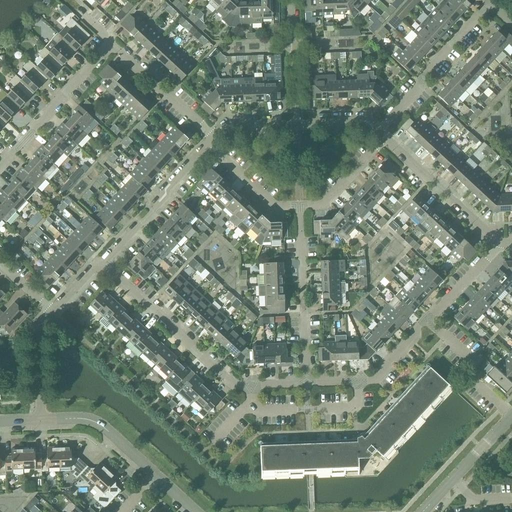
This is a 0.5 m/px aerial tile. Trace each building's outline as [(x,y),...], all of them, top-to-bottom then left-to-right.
[(210,0),(208,2),(216,10),(219,6),(224,0),(210,0)] [(238,0),(224,0),(219,6),(216,10),(215,10),(223,18),(221,20),(229,27),(239,1),(238,0)] [(251,24),(249,0),(239,1),(229,27),(240,27),(240,24),(251,24)] [(249,0),(251,24),(262,23),(261,19),(261,17),(261,0),(249,0)] [(279,24),(277,0),(261,0),(261,17),(261,19),(273,19),(273,24),(279,24)] [(316,24),(316,18),(324,17),(324,16),(323,16),(322,0),(304,0),(305,13),(306,13),(306,14),(306,24),(316,24)] [(322,0),(323,16),(324,16),(334,15),(332,0),(322,0)] [(344,0),(332,0),(334,15),(345,15),(345,11),(350,11),(344,0)] [(344,0),(350,11),(353,19),(367,4),(362,0),(344,0)] [(414,3),(410,0),(408,0),(402,7),(407,11),(414,3)] [(460,16),(443,0),(436,8),(453,24),(460,16)] [(443,0),(460,16),(468,8),(458,0),(443,0)] [(395,14),(400,19),(404,15),(407,11),(402,7),(395,14)] [(393,12),(388,8),(385,12),(389,16),(393,12)] [(428,16),(445,32),(453,24),(436,8),(428,16)] [(127,15),(122,11),(115,18),(120,23),(127,15)] [(375,12),(369,19),(373,23),(378,28),(382,24),(377,20),(380,17),(375,12)] [(400,19),(395,14),(392,18),(396,23),(400,19)] [(130,34),(143,20),(138,15),(134,19),(130,16),(121,26),(130,34)] [(445,32),(428,16),(421,24),(438,40),(445,32)] [(77,50),(76,50),(77,51),(86,42),(85,41),(89,36),(90,37),(91,36),(72,18),(65,25),(66,26),(59,34),(77,50)] [(138,42),(151,28),(143,20),(130,34),(138,42)] [(414,32),(418,36),(431,48),(438,40),(421,24),(414,32)] [(147,50),(160,36),(151,28),(138,42),(147,50)] [(510,44),(511,42),(511,37),(505,31),(501,36),(497,32),(490,40),(502,51),(509,43),(510,44)] [(52,40),(45,47),(63,64),(63,65),(64,66),(72,56),(71,56),(76,50),(77,50),(59,34),(58,33),(52,40)] [(377,34),(372,39),(377,43),(381,38),(377,34)] [(155,58),(168,44),(160,36),(147,50),(155,58)] [(431,48),(418,36),(411,44),(424,56),(431,48)] [(502,51),(490,40),(482,48),(495,59),(502,51)] [(164,66),(177,52),(168,44),(155,58),(164,66)] [(404,52),(416,64),(424,56),(411,44),(404,52)] [(48,78),(50,80),(58,71),(58,70),(63,65),(63,64),(45,47),(39,54),(44,59),(37,67),(48,78)] [(399,48),(391,56),(409,72),(416,64),(404,52),(399,48)] [(495,59),(482,48),(475,56),(487,67),(495,59)] [(173,74),(186,59),(177,52),(164,66),(173,74)] [(487,67),(475,56),(467,64),(480,75),(487,67)] [(186,59),(173,74),(181,82),(194,68),(186,59)] [(209,59),(203,62),(206,69),(212,67),(209,59)] [(35,92),(34,93),(35,93),(43,84),(42,84),(48,78),(37,67),(30,61),(24,68),(29,72),(22,80),(35,92)] [(480,75),(467,64),(460,72),(473,83),(480,75)] [(108,91),(121,77),(108,66),(99,76),(103,80),(100,84),(108,91)] [(358,75),(358,81),(359,98),(369,98),(374,84),(375,84),(377,77),(374,77),(374,72),(367,72),(367,75),(358,75)] [(473,83),(460,72),(453,80),(465,91),(473,83)] [(21,107),(21,108),(30,99),(29,98),(34,93),(35,92),(22,80),(16,75),(10,82),(15,87),(8,94),(8,95),(21,107)] [(308,77),(309,100),(327,100),(326,83),(326,82),(326,81),(325,76),(308,77)] [(336,82),(336,76),(325,76),(326,81),(326,82),(326,83),(327,100),(337,99),(336,82)] [(116,99),(129,85),(121,77),(108,91),(116,99)] [(283,101),(282,78),(265,79),(265,83),(266,102),(283,101)] [(243,80),(244,103),(255,103),(254,79),(243,80)] [(254,79),(255,103),(266,102),(265,83),(265,79),(254,79)] [(234,104),(233,80),(212,81),(216,90),(223,104),(234,104)] [(233,80),(234,104),(244,103),(243,80),(233,80)] [(465,91),(453,80),(445,88),(458,99),(465,91)] [(347,82),(348,99),(359,98),(358,81),(347,82)] [(336,82),(337,99),(348,99),(347,82),(336,82)] [(382,109),(385,106),(393,97),(388,93),(389,93),(380,85),(378,87),(375,84),(374,84),(369,98),(382,109)] [(124,106),(137,92),(129,85),(116,99),(124,106)] [(458,99),(445,88),(438,96),(450,107),(458,99)] [(0,114),(8,121),(7,122),(8,122),(16,113),(21,107),(8,95),(8,94),(3,90),(0,92),(0,99),(2,101),(0,103),(0,114)] [(210,91),(202,100),(205,102),(201,107),(211,116),(222,104),(223,104),(216,90),(213,94),(210,91)] [(132,113),(145,99),(137,92),(124,106),(132,113)] [(140,121),(153,107),(145,99),(132,113),(140,121)] [(86,100),(83,104),(89,110),(92,106),(86,100)] [(95,120),(79,105),(74,110),(77,113),(71,119),(85,131),(95,120)] [(59,127),(78,146),(88,135),(85,131),(71,119),(66,125),(63,123),(59,127)] [(413,139),(425,126),(417,119),(413,122),(409,119),(401,127),(413,139)] [(425,126),(413,139),(421,146),(433,134),(425,126)] [(51,141),(65,153),(68,156),(78,146),(59,127),(54,133),(57,135),(51,141)] [(167,135),(182,147),(193,135),(189,132),(185,136),(175,127),(167,135)] [(433,134),(421,146),(429,153),(441,141),(433,134)] [(160,143),(174,155),(182,147),(167,135),(160,143)] [(54,164),(65,153),(51,141),(45,147),(43,145),(38,150),(54,164)] [(437,161),(449,149),(441,141),(429,153),(437,161)] [(152,151),(167,163),(174,155),(160,143),(152,151)] [(449,149),(437,161),(445,168),(456,156),(449,149)] [(31,163),(48,179),(58,168),(54,164),(38,150),(34,155),(36,157),(31,163)] [(145,159),(159,171),(167,163),(152,151),(145,159)] [(453,176),(464,163),(456,156),(445,168),(453,176)] [(138,167),(152,179),(159,171),(145,159),(138,167)] [(400,180),(397,177),(393,174),(397,169),(387,160),(375,173),(388,185),(392,188),(400,180)] [(18,172),(38,190),(48,179),(31,163),(25,170),(22,167),(18,172)] [(464,163),(453,176),(461,183),(473,171),(464,163)] [(75,183),(85,172),(80,167),(69,178),(75,183)] [(152,179),(138,167),(130,175),(133,178),(133,177),(145,187),(152,179)] [(202,179),(195,186),(197,188),(199,190),(202,190),(204,188),(208,193),(221,179),(209,167),(199,177),(201,178),(202,179)] [(473,171),(461,183),(469,191),(481,178),(473,171)] [(38,190),(18,172),(13,177),(16,179),(11,185),(28,201),(38,190)] [(368,181),(381,193),(388,185),(375,173),(368,181)] [(126,185),(140,198),(147,190),(145,188),(145,187),(133,177),(133,178),(126,185)] [(481,178),(469,191),(477,198),(488,186),(481,178)] [(221,179),(208,193),(216,200),(229,186),(221,179)] [(69,180),(60,190),(64,194),(74,184),(69,180)] [(384,196),(381,193),(368,181),(361,189),(374,201),(377,204),(384,196)] [(0,191),(0,196),(17,212),(28,201),(11,185),(4,192),(2,189),(0,191)] [(118,193),(133,206),(140,198),(126,185),(118,193)] [(216,200),(214,203),(222,211),(224,208),(238,193),(229,186),(216,200)] [(493,213),(499,196),(488,186),(477,198),(493,213)] [(354,197),(366,209),(374,201),(361,189),(354,197)] [(111,201),(125,214),(133,206),(118,193),(111,201)] [(238,193),(224,208),(232,215),(246,201),(238,193)] [(511,195),(499,196),(493,213),(511,212),(511,195)] [(0,216),(3,220),(7,223),(17,212),(0,196),(0,216)] [(416,196),(404,209),(402,211),(410,219),(412,216),(424,203),(416,196)] [(366,209),(354,197),(346,205),(359,217),(366,209)] [(104,209),(118,222),(125,214),(111,201),(104,209)] [(232,215),(228,220),(235,228),(236,227),(240,222),(254,208),(246,201),(232,215)] [(412,216),(420,224),(432,211),(424,203),(412,216)] [(183,205),(175,213),(187,224),(195,216),(183,205)] [(359,217),(346,205),(339,213),(351,225),(359,217)] [(240,222),(236,227),(245,234),(249,230),(250,229),(262,216),(254,208),(240,222)] [(96,218),(110,230),(118,222),(104,209),(96,218)] [(424,235),(440,218),(432,211),(420,224),(416,228),(424,235)] [(175,213),(168,221),(180,232),(184,235),(191,228),(187,224),(175,213)] [(340,240),(342,238),(346,241),(349,237),(348,236),(355,228),(351,225),(339,213),(331,221),(337,234),(340,240)] [(104,229),(90,216),(82,224),(96,237),(104,229)] [(208,216),(204,220),(209,224),(213,220),(208,216)] [(262,216),(250,229),(257,236),(253,240),(259,246),(261,246),(264,238),(270,223),(262,216)] [(32,217),(27,222),(33,228),(38,222),(32,217)] [(432,243),(436,238),(448,225),(440,218),(424,235),(432,243)] [(168,221),(160,229),(173,240),(177,244),(184,235),(180,232),(168,221)] [(320,235),(321,239),(333,238),(333,235),(337,234),(331,221),(314,222),(315,235),(320,235)] [(397,233),(401,229),(393,221),(388,226),(397,233)] [(264,238),(261,246),(262,246),(270,246),(270,241),(281,240),(281,238),(287,237),(287,228),(287,223),(270,223),(264,238)] [(75,232),(89,245),(96,237),(82,224),(75,232)] [(444,246),(456,233),(448,225),(436,238),(444,246)] [(23,229),(19,234),(24,238),(28,233),(23,229)] [(160,229),(153,237),(165,248),(169,252),(177,244),(173,240),(160,229)] [(68,240),(82,253),(89,245),(75,232),(68,240)] [(444,246),(451,253),(452,253),(464,240),(456,233),(444,246)] [(153,237),(146,244),(158,256),(162,260),(169,252),(165,248),(153,237)] [(60,248),(74,261),(82,253),(68,240),(60,248)] [(452,253),(451,253),(450,254),(459,262),(463,258),(467,262),(477,252),(464,240),(452,253)] [(146,244),(139,252),(151,264),(158,256),(146,244)] [(53,256),(67,269),(74,261),(60,248),(53,256)] [(139,252),(127,265),(137,274),(143,279),(144,280),(148,277),(156,268),(151,264),(139,252)] [(13,258),(16,261),(17,262),(21,257),(17,253),(13,258)] [(45,264),(59,277),(67,269),(53,256),(45,264)] [(338,261),(320,261),(321,273),(338,272),(344,271),(343,260),(338,261)] [(282,263),(263,263),(264,275),(283,274),(282,263)] [(511,274),(506,263),(505,263),(494,275),(494,276),(492,279),(505,291),(511,282),(511,281),(508,278),(511,274)] [(59,277),(45,264),(38,273),(42,276),(38,281),(48,290),(59,277)] [(422,277),(435,288),(442,281),(430,269),(422,277)] [(338,272),(321,273),(321,283),(339,283),(338,272)] [(283,274),(264,275),(264,286),(283,285),(283,274)] [(172,299),(188,282),(179,275),(176,278),(164,291),(172,299)] [(163,276),(157,283),(162,287),(168,281),(163,276)] [(435,288),(422,277),(415,285),(428,297),(435,288)] [(505,291),(492,279),(489,282),(488,281),(483,286),(497,299),(505,291)] [(180,306),(195,290),(188,282),(172,299),(180,306)] [(339,283),(321,283),(322,294),(341,294),(341,293),(345,293),(345,292),(344,282),(339,283)] [(264,286),(258,286),(259,297),(265,297),(284,296),(283,285),(264,286)] [(408,293),(420,304),(428,297),(415,285),(408,293)] [(477,295),(490,306),(497,299),(483,286),(479,291),(480,291),(477,295)] [(396,296),(401,300),(413,312),(420,304),(408,293),(403,288),(396,296)] [(188,314),(203,297),(195,290),(180,306),(188,314)] [(104,317),(117,303),(109,295),(107,297),(103,293),(91,305),(104,317)] [(341,294),(322,294),(322,311),(322,312),(328,311),(328,305),(335,305),(341,305),(341,294)] [(490,306),(477,295),(474,298),(473,297),(469,302),(483,314),(490,306)] [(265,307),(259,308),(260,314),(271,314),(284,313),(284,312),(284,296),(265,297),(265,307)] [(388,304),(393,308),(406,320),(413,312),(401,300),(396,296),(388,304)] [(196,321),(211,304),(203,297),(188,314),(196,321)] [(463,311),(476,322),(483,314),(469,302),(465,307),(466,307),(463,311)] [(0,310),(0,325),(9,334),(26,315),(13,303),(3,314),(0,310)] [(106,328),(111,324),(117,330),(129,317),(124,313),(126,311),(117,303),(104,317),(100,322),(106,328)] [(204,328),(219,312),(211,304),(196,321),(204,328)] [(406,320),(393,308),(386,316),(399,328),(406,320)] [(476,322),(463,311),(460,314),(459,313),(454,318),(468,331),(476,322)] [(212,336),(227,319),(219,312),(204,328),(212,336)] [(399,328),(386,316),(378,325),(391,336),(399,328)] [(129,317),(117,330),(130,342),(144,327),(135,319),(133,321),(129,317)] [(220,343),(232,330),(235,326),(227,319),(212,336),(220,343)] [(378,325),(371,332),(371,333),(384,344),(391,336),(378,325)] [(143,354),(155,341),(150,337),(152,335),(144,327),(130,342),(143,354)] [(232,330),(220,343),(227,350),(239,337),(232,330)] [(371,333),(371,332),(370,331),(362,340),(367,345),(364,348),(369,360),(384,344),(371,333)] [(239,337),(227,350),(244,366),(245,359),(240,354),(249,344),(240,336),(239,337)] [(335,336),(336,343),(336,362),(348,361),(347,342),(347,336),(335,336)] [(155,341),(143,354),(156,366),(170,351),(161,343),(159,345),(155,341)] [(360,342),(358,342),(347,342),(348,361),(368,361),(369,360),(364,348),(363,349),(360,342)] [(336,343),(324,343),(325,348),(318,349),(319,363),(336,362),(336,343)] [(487,347),(492,351),(495,348),(490,343),(487,347)] [(275,345),(276,364),(293,364),(293,358),(287,358),(286,344),(275,345)] [(265,351),(264,345),(253,346),(253,351),(248,351),(245,359),(244,366),(265,365),(265,351)] [(276,364),(275,345),(264,345),(265,351),(265,365),(276,364)] [(169,378),(181,365),(176,361),(178,359),(170,351),(156,366),(169,378)] [(472,363),(476,367),(477,367),(484,359),(480,355),(472,363)] [(511,370),(504,363),(497,370),(497,371),(509,382),(509,381),(511,379),(511,370)] [(178,393),(182,390),(183,388),(195,375),(187,367),(185,369),(181,365),(169,378),(165,382),(178,393)] [(486,376),(490,380),(492,381),(490,383),(494,387),(495,385),(505,394),(511,386),(511,384),(509,381),(509,382),(497,371),(497,370),(494,367),(486,376)] [(358,439),(343,440),(343,443),(309,444),(260,446),(261,479),(311,477),(359,475),(359,458),(369,458),(376,450),(388,461),(398,450),(455,390),(431,368),(374,428),(372,427),(362,437),(361,436),(358,438),(358,439)] [(195,375),(183,388),(188,392),(186,394),(195,402),(207,389),(202,385),(204,383),(195,375)] [(207,389),(195,402),(202,409),(199,413),(204,418),(221,399),(212,391),(211,393),(207,389)] [(221,401),(215,407),(219,411),(225,405),(221,401)] [(47,459),(41,460),(42,472),(48,472),(48,468),(59,467),(58,447),(46,448),(47,459)] [(70,447),(58,447),(59,467),(59,471),(66,471),(73,471),(74,472),(72,475),(76,479),(79,476),(87,467),(78,458),(71,458),(70,447)] [(34,448),(23,449),(23,469),(30,469),(30,475),(35,475),(35,476),(42,476),(42,472),(41,460),(41,454),(35,454),(34,448)] [(11,455),(5,455),(5,461),(5,476),(6,478),(12,477),(12,469),(23,469),(23,449),(10,449),(11,455)] [(87,467),(79,476),(88,484),(92,488),(109,471),(100,462),(92,471),(87,467)] [(109,471),(92,488),(97,493),(93,498),(104,508),(120,491),(112,484),(117,479),(109,471)] [(30,501),(25,507),(29,510),(34,505),(30,501)]
